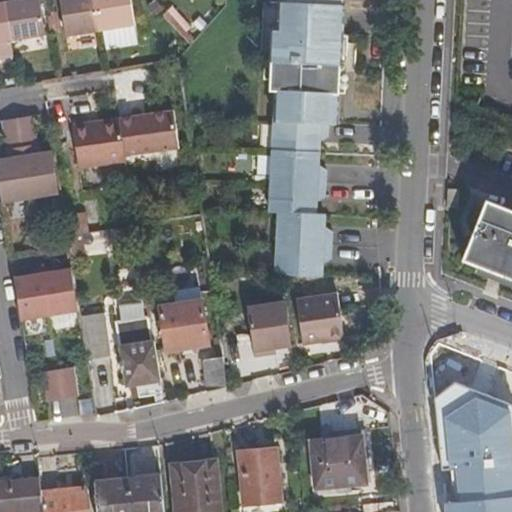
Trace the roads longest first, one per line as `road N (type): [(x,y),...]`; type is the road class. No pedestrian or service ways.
road 1 (residential): [(22,437),(138,430),(412,367)]
road 2 (residential): [(409,300),(422,0)]
road 3 (residential): [(426,511),(412,367)]
road 4 (residential): [(22,437),(0,306)]
